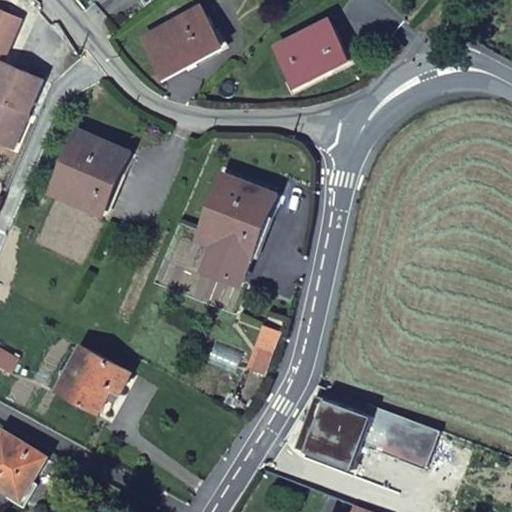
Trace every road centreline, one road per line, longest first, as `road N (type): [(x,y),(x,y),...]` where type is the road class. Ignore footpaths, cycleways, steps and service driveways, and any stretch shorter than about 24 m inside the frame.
road 1 (residential): [(231,511),(312,362),(359,129)]
road 2 (residential): [(359,129),(199,125),(105,46),(67,0)]
road 3 (residential): [(511,87),(468,66),(426,72),(359,129)]
